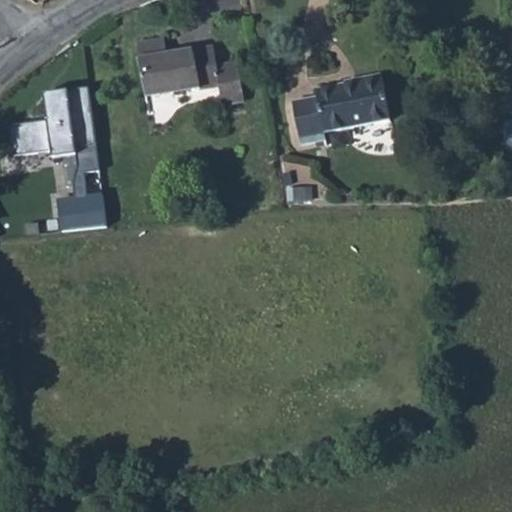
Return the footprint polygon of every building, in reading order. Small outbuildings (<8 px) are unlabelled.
[(140,60),(145,96),(219,85),(222,105),(245,101),(238,63),(217,67),(215,48),(168,56),(166,42),(138,46),(140,60)] [(318,98),(293,102),(301,146),(328,142),(326,134),(392,121),(382,75),(359,79),(360,82),(316,90),(318,98)] [(511,82),(501,83),(502,112),(511,112),(511,82)] [(78,156),(77,149),(98,146),(90,88),(45,94),(49,121),(12,126),(16,157),(53,152),(54,159),(78,156)] [(288,189),(288,201),(307,200),(306,188),(288,189)]
